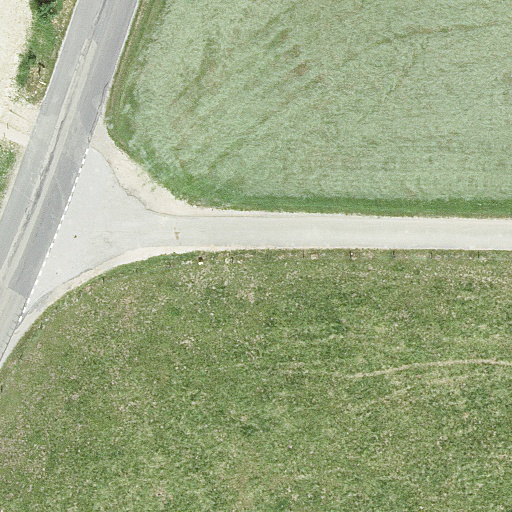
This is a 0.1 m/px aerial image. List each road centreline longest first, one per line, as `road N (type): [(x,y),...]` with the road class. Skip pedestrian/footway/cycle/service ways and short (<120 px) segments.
road 1 (track): [(25,228),(511,236)]
road 2 (tertiary): [(103,0),(0,291)]
